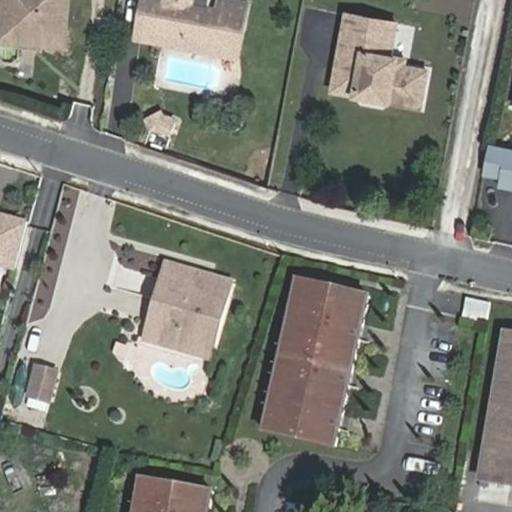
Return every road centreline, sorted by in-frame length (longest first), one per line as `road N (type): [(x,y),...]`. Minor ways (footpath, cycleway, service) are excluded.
road 1 (residential): [(443,259),(287,223),(0,128)]
road 2 (residential): [(282,511),(290,472),(398,468),(443,259)]
